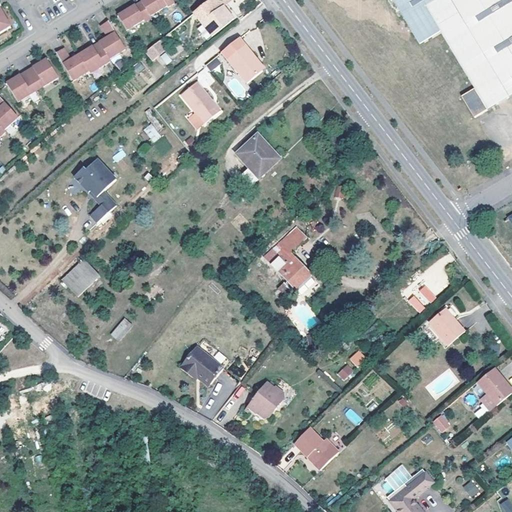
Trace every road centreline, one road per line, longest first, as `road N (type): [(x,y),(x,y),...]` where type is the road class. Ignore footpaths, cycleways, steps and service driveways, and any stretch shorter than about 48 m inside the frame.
road 1 (residential): [(316,511),(208,427),(74,368),(0,298)]
road 2 (tertiary): [(451,218),(284,0)]
